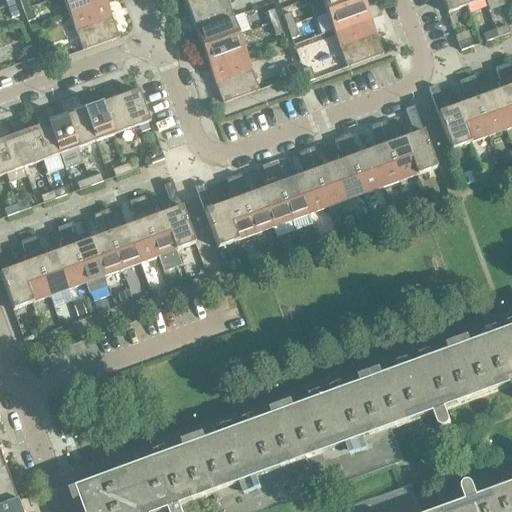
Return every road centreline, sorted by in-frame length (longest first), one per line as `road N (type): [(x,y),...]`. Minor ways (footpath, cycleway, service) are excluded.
road 1 (residential): [(421,72),(417,86),(224,154),(207,152),(194,140),(160,38)]
road 2 (residential): [(61,511),(0,337)]
road 3 (residential): [(160,38),(0,97)]
